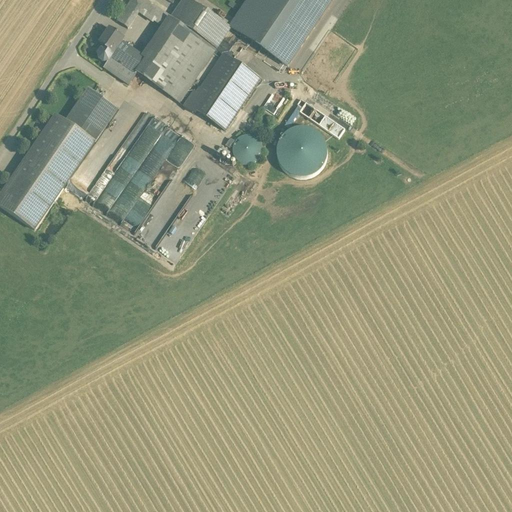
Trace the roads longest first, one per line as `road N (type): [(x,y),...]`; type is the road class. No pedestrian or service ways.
road 1 (track): [(104,0),(0,154)]
road 2 (track): [(424,178),(307,100)]
